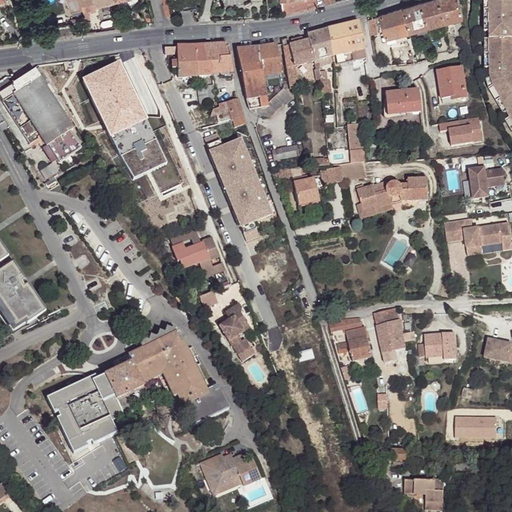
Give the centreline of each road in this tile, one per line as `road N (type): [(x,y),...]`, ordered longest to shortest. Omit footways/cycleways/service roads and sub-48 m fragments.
road 1 (tertiary): [(322,18),(40,54)]
road 2 (residential): [(97,329),(0,138)]
road 3 (unknown): [(318,313),(351,435)]
